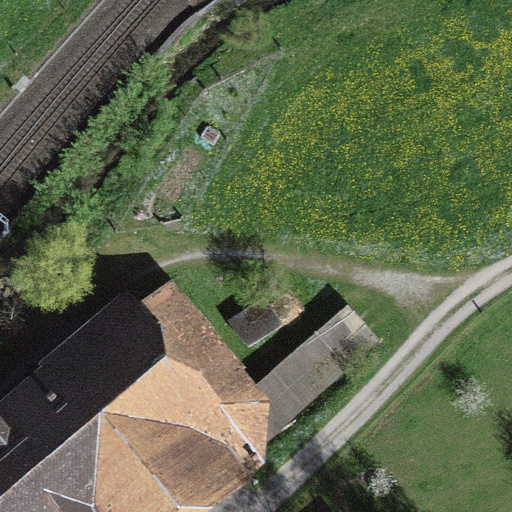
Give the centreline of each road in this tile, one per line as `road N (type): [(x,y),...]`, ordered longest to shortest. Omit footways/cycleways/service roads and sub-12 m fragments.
road 1 (track): [(0,331),(62,289),(148,264),(282,268),(388,284),(506,269)]
road 2 (track): [(255,511),(364,396),(506,269)]
